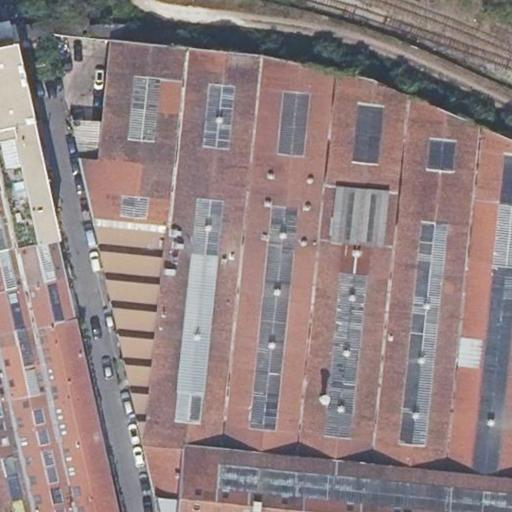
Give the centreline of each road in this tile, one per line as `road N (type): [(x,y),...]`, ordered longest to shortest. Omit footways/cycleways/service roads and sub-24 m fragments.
road 1 (residential): [(132,511),(42,100)]
road 2 (track): [(511,106),(343,36),(171,13),(141,0)]
